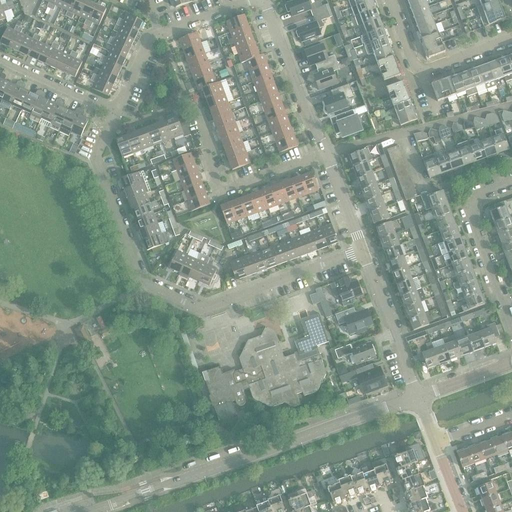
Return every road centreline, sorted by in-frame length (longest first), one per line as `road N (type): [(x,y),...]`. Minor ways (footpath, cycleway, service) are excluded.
road 1 (residential): [(116,113),(97,159),(142,285),(201,310),(362,252)]
road 2 (tertiary): [(90,511),(414,400)]
road 3 (residential): [(323,150),(220,190),(187,104)]
road 4 (residential): [(511,326),(466,215),(478,196),(511,184)]
road 5 (tertiary): [(323,150),(262,0)]
road 6 (tertiary): [(414,400),(362,252)]
road 7 (residential): [(116,113),(0,57)]
